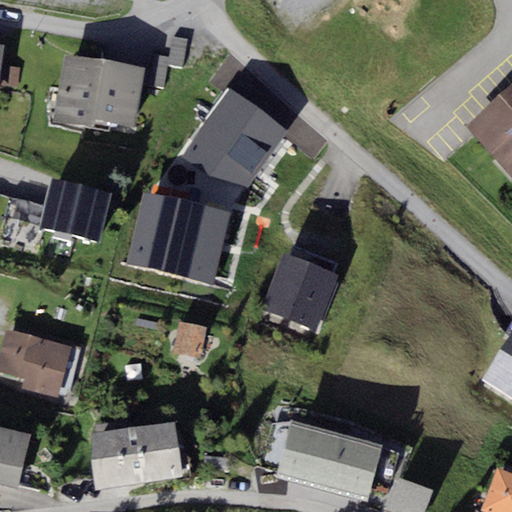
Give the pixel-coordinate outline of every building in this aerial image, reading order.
[(145,67),(65,54),(54,120),(95,127),(96,119),(135,125),(145,67)] [(511,84),(466,125),(511,176),(511,84)] [(227,94),(181,160),(207,178),(246,188),(284,134),(227,94)] [(100,241),(111,192),(52,178),(40,227),(100,241)] [(229,213),(142,193),(125,265),(212,285),(229,213)] [(290,255),(284,253),(262,310),(316,330),(337,274),(333,273),(337,263),(293,246),(290,255)] [(206,327),(179,322),(173,354),(201,359),(206,327)] [(72,347),(7,330),(0,355),(0,372),(25,379),(23,389),(59,398),(72,347)] [(511,332),(482,380),(511,398),(511,332)] [(382,444),(292,419),(276,477),(367,501),(382,444)] [(174,421),(93,433),(92,460),(96,489),(182,477),(174,421)] [(31,433),(0,426),(0,483),(18,488),(31,433)] [(511,511),(511,472),(498,467),(481,511),(484,511),(511,511)] [(424,511),(433,490),(399,477),(386,511),(390,511),(424,511)]
